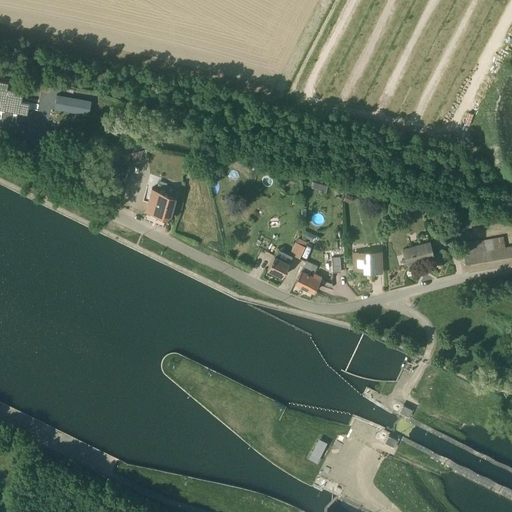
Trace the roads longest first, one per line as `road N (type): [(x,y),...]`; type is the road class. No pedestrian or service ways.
road 1 (unclassified): [(294,302),(0,159)]
road 2 (unclassified): [(392,296),(511,269)]
